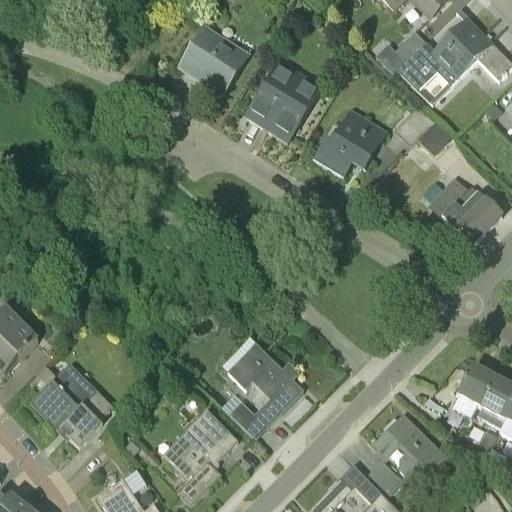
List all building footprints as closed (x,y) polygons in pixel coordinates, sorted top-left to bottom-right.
[(408,4),(429,24),(449,4),(444,0),(376,0),(394,18),(408,4)] [(478,65),(498,86),(503,81),(504,82),(507,79),(506,78),(511,72),(511,68),(468,24),(435,57),(427,48),(407,68),(405,70),(404,69),(396,77),(417,97),(425,89),(413,77),(425,65),(452,92),(478,65)] [(250,59),(208,33),(182,76),(183,77),(185,73),(212,89),(210,93),(223,102),(250,59)] [(396,57),(397,58),(407,68),(427,48),(416,37),(396,57)] [(405,70),(407,68),(396,57),(389,49),(376,62),(393,80),(396,77),(404,69),(405,70)] [(291,77),(280,70),(245,127),(246,128),(251,120),(267,129),(267,128),(275,133),(272,139),(288,149),(320,96),(307,87),(308,84),(293,74),(291,77)] [(492,125),(502,116),(493,107),(484,116),(492,125)] [(411,151),(417,144),(435,126),(417,110),(394,135),(411,151)] [(332,147),(328,144),(315,165),(343,182),(353,166),(365,173),(387,137),(351,115),(332,147)] [(437,124),(435,126),(417,144),(435,161),(455,140),(437,124)] [(403,167),(416,181),(425,173),(411,158),(403,167)] [(468,196),(456,185),(431,213),(473,252),(502,221),(485,205),(472,192),(468,196)] [(40,345),(7,312),(0,318),(0,373),(1,375),(15,361),(20,365),(40,345)] [(248,415),(239,425),(258,443),(304,396),(256,350),(229,379),(246,395),(253,388),(270,404),(254,421),(248,415)] [(80,453),(103,429),(99,425),(113,411),(70,370),(57,383),(46,372),(28,391),(39,402),(34,407),(61,434),(66,429),(72,435),(67,440),(80,453)] [(474,372),(459,400),(483,413),(497,385),(474,372)] [(511,413),(511,392),(497,385),(483,413),(506,425),(511,413)] [(511,413),(506,425),(500,436),(500,438),(511,444),(511,413)] [(187,489),(178,499),(191,511),(222,481),(213,472),(239,446),(207,415),(161,462),(187,489)] [(400,476),(416,494),(446,463),(404,422),(375,452),(387,464),(397,453),(405,460),(400,466),(400,476)] [(487,435),(476,455),(486,461),(497,441),(487,435)] [(140,453),(132,445),(125,452),(133,459),(140,453)] [(511,468),(511,463),(505,460),(501,468),(510,472),(511,468)] [(383,467),(371,479),(392,499),(403,487),(383,467)] [(354,471),(341,484),(353,497),(356,493),(374,511),(394,511),(365,482),(354,471)] [(337,511),(353,497),(341,484),(313,511),(337,511)] [(141,511),(123,485),(98,502),(103,511),(156,511),(155,509),(149,511),(141,511)] [(0,511),(23,511),(12,503),(9,507),(0,499),(0,511)]
